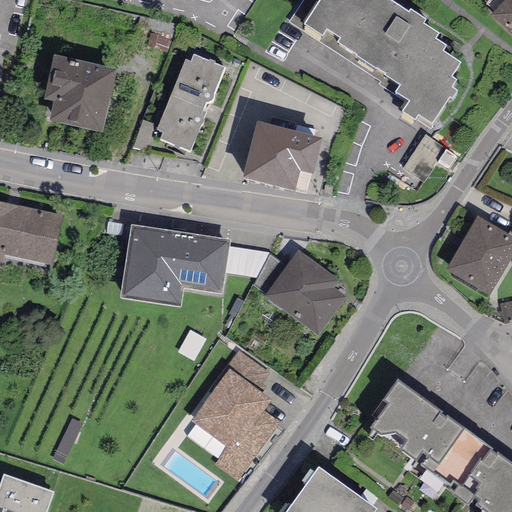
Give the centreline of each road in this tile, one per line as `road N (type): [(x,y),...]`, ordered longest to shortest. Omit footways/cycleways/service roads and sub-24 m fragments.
road 1 (residential): [(0,165),(340,226),(403,269)]
road 2 (residential): [(240,511),(403,269)]
road 3 (residential): [(403,269),(511,117)]
